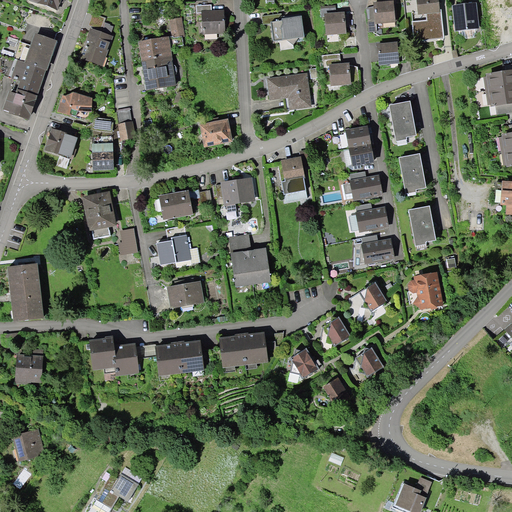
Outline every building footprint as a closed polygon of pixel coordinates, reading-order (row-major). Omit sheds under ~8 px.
[(28,0),(29,1),(56,11),(58,3),(62,4),(63,0),(28,0)] [(417,0),(419,14),(429,13),(430,21),(413,22),(415,36),(417,35),(417,41),(433,40),(432,34),(443,33),(441,11),(438,11),(437,3),(440,3),(439,0),(417,0)] [(393,20),(392,4),(373,6),(374,24),(367,24),(368,32),(375,31),(375,24),(385,23),(385,20),(393,20)] [(476,30),(473,5),(453,7),(456,32),(476,30)] [(224,33),(223,13),(210,13),(210,6),(195,7),(195,14),(200,14),(201,34),(224,33)] [(345,33),(343,15),(335,16),(334,9),(320,10),(321,18),(324,17),(325,35),(326,35),(326,33),(333,32),(334,34),(345,33)] [(301,17),(281,19),(281,22),(270,24),(272,43),(285,41),(293,45),(295,42),(304,41),(301,17)] [(146,91),(174,86),(168,49),(182,46),(181,38),(183,37),(180,20),(169,22),(172,38),(163,39),(139,43),(145,84),(146,91)] [(104,58),(110,40),(89,32),(81,57),(95,62),(97,55),(104,58)] [(54,42),(35,35),(31,49),(18,44),(13,61),(19,63),(13,80),(21,83),(16,96),(9,93),(3,111),(27,119),(31,107),(39,84),(51,50),(54,42)] [(5,44),(15,47),(17,40),(8,36),(5,44)] [(397,61),(406,60),(404,44),(376,47),(378,65),(389,64),(389,62),(396,61),(397,63),(397,61)] [(338,85),(349,84),(348,66),(339,67),(338,55),(321,57),(321,62),(324,61),(325,69),(328,68),(329,83),(338,83),(338,85)] [(511,72),(488,76),(493,106),(511,102),(511,72)] [(267,81),(270,100),(289,97),(290,110),(309,107),(304,76),(267,81)] [(62,98),(58,113),(83,120),(88,118),(89,114),(90,101),(72,95),(70,101),(62,98)] [(395,140),(414,136),(408,104),(389,107),(395,140)] [(129,118),(128,111),(116,113),(120,141),(133,138),(131,130),(129,118)] [(216,120),(207,122),(208,126),(200,127),(204,147),(230,142),(226,122),(217,124),(216,120)] [(112,124),(92,122),(91,131),(111,133),(112,124)] [(369,126),(349,129),(355,161),(375,158),(373,150),(371,136),(369,126)] [(69,158),(75,139),(51,131),(45,151),(69,158)] [(511,133),(503,135),(507,165),(511,163),(511,133)] [(92,170),(112,169),(111,138),(91,139),(92,170)] [(405,192),(424,189),(418,156),(398,160),(405,192)] [(303,180),(299,160),(282,163),(285,182),(280,183),(282,196),(305,192),(303,180)] [(381,195),(377,178),(349,183),(353,200),(381,195)] [(232,180),(232,183),(222,184),(222,185),(214,186),(217,201),(224,200),(225,205),(252,201),(249,180),(239,182),(238,179),(232,180)] [(507,215),(511,214),(511,184),(495,183),(493,204),(507,205),(507,215)] [(207,206),(204,192),(198,193),(200,207),(207,206)] [(187,193),(173,195),(177,218),(191,215),(187,193)] [(115,225),(113,225),(107,195),(83,199),(89,230),(90,230),(92,240),(110,237),(109,235),(115,234),(114,230),(116,230),(115,225)] [(162,220),(177,218),(173,195),(158,198),(162,220)] [(144,218),(151,216),(149,202),(142,203),(144,218)] [(414,245),(434,241),(428,208),(408,212),(414,245)] [(387,227),(383,210),(355,215),(358,232),(387,227)] [(125,253),(133,252),(129,231),(122,233),(125,253)] [(173,241),(156,244),(160,266),(175,264),(174,261),(189,259),(185,236),(173,238),(173,241)] [(228,240),(229,247),(249,244),(248,237),(228,240)] [(392,259),(389,242),(361,247),(364,264),(392,259)] [(249,244),(229,247),(230,255),(250,252),(249,244)] [(269,282),(265,256),(248,259),(252,284),(269,282)] [(234,287),(252,284),(248,259),(231,261),(234,287)] [(14,322),(41,319),(34,265),(8,269),(14,322)] [(418,307),(420,309),(440,305),(434,275),(415,279),(415,280),(414,282),(410,283),(407,286),(408,291),(412,293),(418,292),(418,297),(423,300),(418,307)] [(175,287),(167,289),(171,308),(201,303),(198,283),(189,285),(188,282),(175,284),(175,287)] [(366,289),(358,294),(363,302),(361,309),(368,310),(370,313),(386,303),(374,284),(372,285),(367,284),(366,289)] [(335,319),(330,318),(329,323),(321,328),(326,337),(325,341),(319,339),(317,346),(322,354),(350,337),(338,318),(335,319)] [(18,344),(17,334),(2,336),(3,346),(18,344)] [(245,336),(241,337),(244,362),(266,359),(263,335),(246,337),(245,336)] [(222,365),(244,362),(241,337),(236,337),(235,338),(219,341),(222,365)] [(112,348),(111,339),(106,340),(105,341),(89,343),(79,344),(80,360),(91,359),(92,366),(113,364),(114,364),(112,348)] [(181,344),(177,345),(180,370),(202,367),(199,343),(182,345),(181,344)] [(158,373),(180,370),(177,345),(172,346),(171,347),(155,349),(158,373)] [(112,348),(114,364),(113,364),(115,373),(137,370),(134,346),(118,348),(116,347),(112,348)] [(318,370),(313,363),(305,349),(301,352),(294,350),(293,357),(288,360),(291,364),(289,373),(298,376),(301,380),(318,370)] [(362,354),(354,359),(359,367),(358,374),(364,375),(366,378),(383,368),(371,349),(368,350),(363,349),(362,354)] [(41,351),(32,351),(32,358),(16,357),(15,377),(29,378),(29,381),(40,381),(41,351)] [(335,407),(349,399),(336,379),(323,388),(335,407)] [(12,409),(0,411),(0,420),(13,418),(12,409)] [(43,456),(36,430),(12,437),(18,462),(43,456)] [(88,511),(108,511),(118,497),(127,502),(137,485),(120,475),(117,480),(110,476),(88,511)] [(396,506),(410,511),(417,511),(423,499),(426,500),(432,485),(421,481),(418,491),(404,485),(396,506)]
